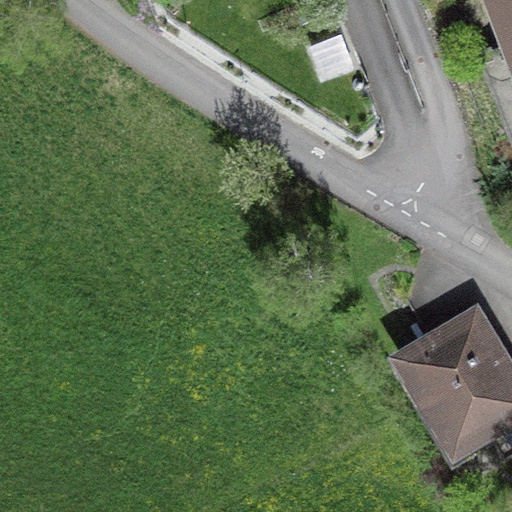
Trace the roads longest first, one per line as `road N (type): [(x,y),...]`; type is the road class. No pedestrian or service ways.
road 1 (residential): [(79,0),(340,178),(460,242)]
road 2 (residential): [(460,242),(444,113),(401,0)]
